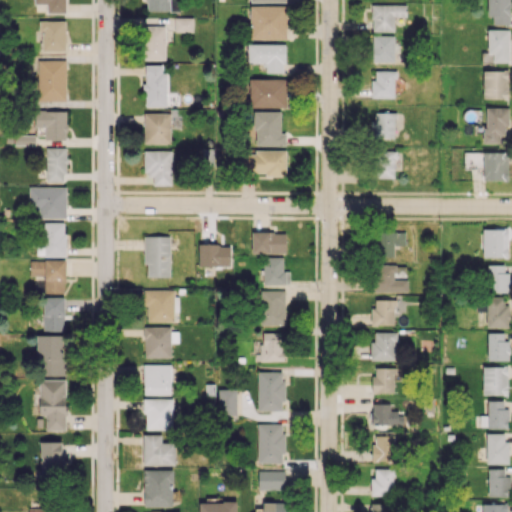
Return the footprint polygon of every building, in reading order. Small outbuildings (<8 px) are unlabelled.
[(66,12),(65,0),(33,0),(34,4),(46,4),(46,13),(66,12)] [(170,0),(145,0),(146,11),(171,11),(170,0)] [(492,24),(509,24),(509,0),(486,0),(486,16),(492,16),(492,24)] [(371,31),(394,31),(394,17),(405,17),(405,5),(372,4),(371,31)] [(249,39),(285,39),(286,6),(250,5),(249,39)] [(175,32),(193,32),(193,17),(175,17),(175,32)] [(65,21),(41,20),(40,51),(64,52),(65,21)] [(165,26),(144,25),(143,59),(164,60),(165,26)] [(508,61),(508,29),(487,30),(488,53),(493,53),(493,62),(508,61)] [(393,62),(394,35),(372,35),(372,61),(393,62)] [(284,72),(284,44),(247,43),(246,62),(265,63),(264,72),(284,72)] [(37,100),(65,101),(66,60),(38,60),(37,100)] [(166,107),(167,72),(162,72),(162,65),(144,64),(144,106),(166,107)] [(370,97),(394,98),(395,70),(375,70),(375,79),(371,79),(370,97)] [(483,98),(508,98),(507,70),(482,70),(483,98)] [(249,107),(285,107),(286,78),(249,78),(249,107)] [(508,108),(485,107),(484,143),(507,143),(508,108)] [(44,139),(66,139),(66,110),(35,110),(34,126),(44,126),(44,139)] [(254,146),(285,145),(285,133),(280,133),(280,110),(254,111),(254,146)] [(170,144),(170,113),(144,112),(143,144),(170,144)] [(372,140),(396,140),(396,112),(371,112),(372,140)] [(35,145),(35,135),(16,134),(16,144),(35,145)] [(45,182),(65,182),(65,147),(46,147),(45,182)] [(172,150),(144,150),(143,174),(153,174),(153,184),(171,185),(172,150)] [(243,152),(243,173),(266,172),(266,176),(286,175),(285,151),(243,152)] [(394,178),(395,153),(374,152),(373,177),(394,178)] [(483,152),(482,180),(507,180),(508,152),(483,152)] [(29,186),(28,209),(38,209),(38,218),(65,218),(66,186),(29,186)] [(64,255),(65,222),(44,222),(43,246),(37,246),(36,255),(64,255)] [(483,228),(482,257),(507,257),(508,229),(483,228)] [(285,253),(285,232),(252,231),(251,252),(285,253)] [(405,232),(375,231),(375,256),(393,256),(394,245),(404,245),(405,232)] [(169,276),(169,236),(144,236),(145,276),(169,276)] [(230,244),(197,244),(198,266),(230,266),(230,244)] [(282,256),(263,256),(263,284),(289,284),(289,271),(282,271),(282,256)] [(65,260),(30,259),(29,275),(44,276),(43,293),(64,293),(65,260)] [(407,291),(407,279),(395,279),(395,264),(373,264),(373,291),(407,291)] [(504,264),(486,264),(486,292),(508,292),(508,272),(504,272),(504,264)] [(174,290),(143,289),(143,306),(147,306),(147,321),(173,322),(174,290)] [(260,290),(259,324),(285,325),(285,290),(260,290)] [(63,330),(64,297),(43,297),(42,330),(63,330)] [(507,297),(476,298),(476,311),(485,311),(486,328),(507,327),(507,297)] [(393,325),(394,300),(372,299),(371,325),(393,325)] [(144,327),(144,357),(170,358),(170,342),(178,342),(178,328),(144,327)] [(370,360),(395,359),(395,331),(374,332),(374,341),(370,341),(370,360)] [(282,360),(282,332),(259,332),(260,360),(282,360)] [(487,360),(509,360),(509,340),(503,340),(503,332),(487,333),(487,360)] [(64,375),(63,334),(37,335),(37,375),(64,375)] [(143,394),(170,394),(171,364),(144,364),(143,394)] [(482,394),(507,394),(507,366),(482,366),(482,394)] [(393,392),(393,367),(372,368),(373,393),(393,392)] [(257,410),(283,410),(283,371),(257,371),(257,410)] [(65,379),(39,379),(38,415),(45,415),(45,430),(65,430),(65,379)] [(236,415),(236,388),(218,389),(218,415),(236,415)] [(144,429),(172,429),(172,398),(144,398),(144,429)] [(507,427),(507,408),(503,408),(503,400),(487,401),(487,415),(479,415),(479,428),(507,427)] [(389,404),(372,403),(371,424),(403,425),(403,413),(389,413),(389,404)] [(283,423),(257,423),(257,463),(283,462),(283,423)] [(508,463),(508,441),(504,441),(504,433),(486,433),(486,463),(508,463)] [(142,465),(174,465),(174,442),(161,442),(161,434),(142,434),(142,465)] [(372,462),(393,462),(393,435),(372,435),(372,462)] [(62,441),(40,442),(40,476),(62,475),(62,441)] [(370,495),(393,495),(393,468),(374,469),(374,478),(370,478),(370,495)] [(488,496),(509,496),(509,476),(504,476),(504,468),(488,468),(488,496)] [(143,506),(172,506),(172,469),(144,469),(143,506)] [(258,490),(285,489),(284,470),(257,471),(258,490)] [(198,511),(235,511),(236,501),(198,502),(198,511)] [(262,511),(289,511),(289,502),(262,502),(262,511)] [(370,511),(387,511),(388,503),(371,503),(370,511)] [(506,511),(507,503),(482,504),(482,511),(506,511)]
